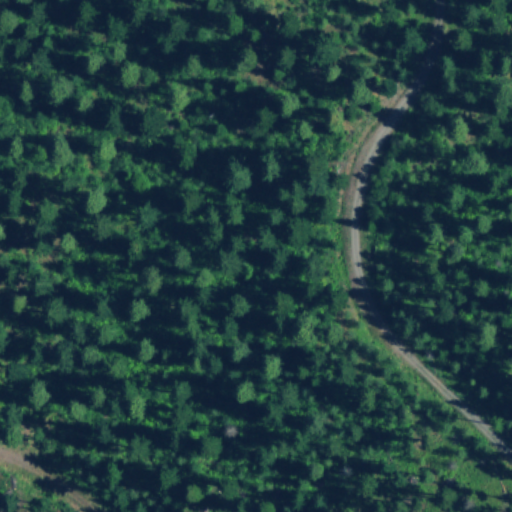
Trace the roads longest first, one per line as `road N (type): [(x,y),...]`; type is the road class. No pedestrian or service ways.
road 1 (track): [(439,0),(430,63),(353,192),(352,258),(372,313),(511,463)]
road 2 (track): [(0,456),(36,467),(105,511)]
